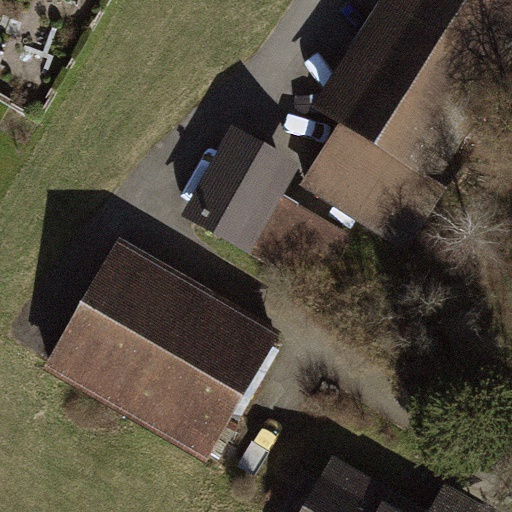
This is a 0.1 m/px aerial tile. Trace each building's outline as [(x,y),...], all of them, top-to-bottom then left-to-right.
[(297,181),(404,250),(445,187),(432,178),(511,53),(511,0),(378,0),(310,104),(337,121),(297,181)] [(281,193),(299,161),(230,124),(180,216),(249,253),(281,193)] [(353,232),(281,193),(249,253),(321,291),(353,232)] [(114,235),(39,366),(203,460),(278,329),(114,235)] [(404,511),(334,474),(313,511),(483,511),(434,486),(419,511),(404,511)]
